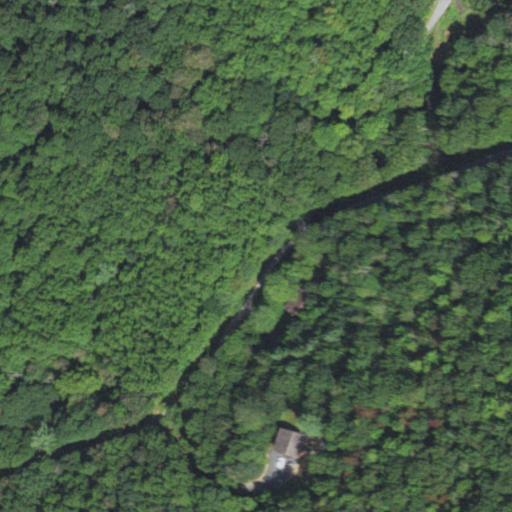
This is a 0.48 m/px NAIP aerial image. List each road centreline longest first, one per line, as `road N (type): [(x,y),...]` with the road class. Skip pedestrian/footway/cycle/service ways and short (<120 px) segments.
road 1 (residential): [(511,148),(332,212),(301,232),(275,256),(193,386),(162,419),(114,442),(56,453),(33,436),(0,437)]
road 2 (residential): [(241,309),(267,335),(233,477),(248,487),(270,484),(298,470),(313,448)]
